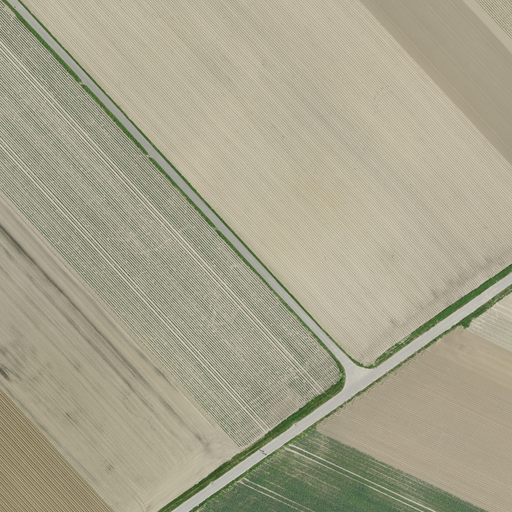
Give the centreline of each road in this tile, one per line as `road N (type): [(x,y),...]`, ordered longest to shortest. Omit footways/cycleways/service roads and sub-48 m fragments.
road 1 (track): [(364,381),(8,0)]
road 2 (track): [(180,511),(511,277)]
